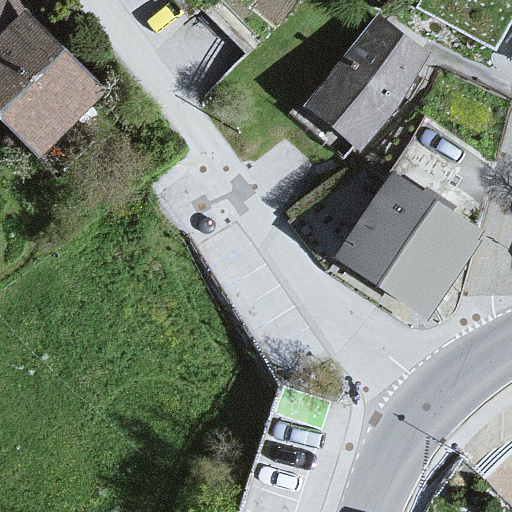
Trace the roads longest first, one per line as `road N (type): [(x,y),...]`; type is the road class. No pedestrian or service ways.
road 1 (residential): [(430,400),(310,283),(97,0)]
road 2 (residential): [(510,344),(488,283),(511,175)]
road 3 (tertiary): [(372,511),(407,430),(430,400)]
